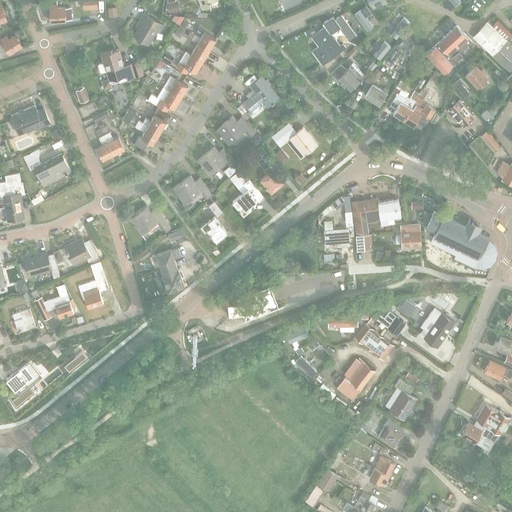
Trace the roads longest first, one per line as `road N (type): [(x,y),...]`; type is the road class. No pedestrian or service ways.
road 1 (unknown): [(447,278),(385,280),(184,349),(78,431),(32,451),(0,484)]
road 2 (tertiary): [(0,438),(34,428),(309,203),(365,171)]
road 3 (residential): [(108,206),(142,310),(0,359)]
road 4 (residential): [(392,511),(498,279)]
road 5 (unclassified): [(108,206),(133,195),(188,142),(253,35)]
road 6 (residential): [(253,35),(357,149)]
road 7 (residential): [(108,206),(52,73)]
